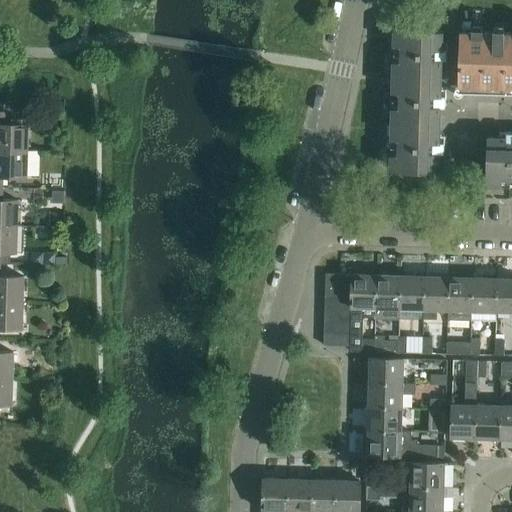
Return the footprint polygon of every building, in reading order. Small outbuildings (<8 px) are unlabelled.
[(394,54),(394,77),(441,79),(442,55),(442,32),(395,31),(394,54)] [(511,33),(462,33),(461,86),(511,87),(511,33)] [(393,101),(392,124),(440,125),(441,102),(441,79),(394,77),(393,101)] [(0,112),(0,149),(29,151),(30,125),(5,124),(5,112),(0,112)] [(392,148),(391,171),(406,171),(439,172),(439,149),(440,125),(392,124),(392,148)] [(486,170),(486,186),(510,187),(511,187),(511,139),(488,139),(487,138),(486,170)] [(52,141),(52,152),(64,152),(64,141),(52,141)] [(0,187),(4,188),(4,176),(28,177),(29,151),(0,149),(0,187)] [(53,178),(52,189),(66,190),(67,178),(53,178)] [(0,187),(0,225),(18,226),(19,200),(3,199),(4,188),(0,187)] [(50,212),(50,225),(65,225),(65,213),(50,212)] [(0,263),(1,263),(2,252),(18,252),(18,226),(0,225),(0,263)] [(0,263),(0,301),(24,302),(25,276),(1,275),(1,263),(0,263)] [(450,312),(450,320),(472,320),(473,320),(473,312),(475,278),(462,278),(462,276),(461,274),(453,273),(451,275),(451,278),(450,312)] [(327,274),(327,286),(353,286),(354,275),(341,275),(327,274)] [(351,347),(351,351),(361,352),(362,319),(364,317),(377,317),(377,309),(378,276),(354,275),(353,286),(353,299),(353,309),(353,311),(352,323),(352,335),(352,347),(351,347)] [(377,317),(377,319),(401,319),(401,310),(402,276),(378,276),(377,309),(377,317)] [(402,276),(401,310),(424,311),(426,311),(427,277),(402,276)] [(424,311),(424,318),(438,319),(438,311),(449,312),(450,312),(451,278),(427,277),(426,311),(424,311)] [(473,312),(473,320),(497,321),(498,313),(499,279),(475,278),(473,312)] [(511,279),(499,279),(498,313),(511,313),(511,279)] [(327,286),(326,298),(353,299),(353,286),(327,286)] [(326,298),(326,310),(353,311),(353,309),(353,299),(326,298)] [(0,327),(24,328),(24,302),(0,301),(0,327)] [(326,310),(326,322),(352,323),(353,311),(326,310)] [(326,322),(325,334),(352,335),(352,323),(326,322)] [(325,334),(325,346),(351,347),(352,347),(352,335),(325,334)] [(376,336),(376,352),(385,352),(385,336),(376,336)] [(400,340),(400,353),(408,353),(409,337),(400,337),(400,340)] [(424,337),(423,354),(433,354),(434,337),(424,337)] [(472,344),(471,355),(481,355),(482,338),(472,338),(472,344)] [(496,339),(495,355),(505,356),(505,339),(496,339)] [(389,352),(400,353),(400,340),(390,340),(389,352)] [(448,343),(447,354),(456,354),(471,355),(472,344),(448,343)] [(0,378),(14,378),(15,352),(0,351),(0,378)] [(372,358),(371,382),(404,383),(405,358),(375,357),(372,357),(372,358)] [(454,433),(453,439),(478,440),(479,407),(478,407),(479,377),(479,361),(478,361),(466,360),(465,406),(454,406),(454,433)] [(479,361),(479,377),(487,377),(488,361),(479,361)] [(511,361),(502,361),(502,377),(511,377),(511,361)] [(432,375),(431,385),(448,385),(448,375),(432,375)] [(0,404),(13,404),(14,378),(0,378),(0,404)] [(371,382),(370,406),(403,407),(404,393),(416,394),(416,383),(404,383),(371,382)] [(431,399),(431,408),(447,408),(447,399),(431,399)] [(370,406),(370,430),(403,431),(403,407),(370,406)] [(479,407),(478,440),(502,440),(503,407),(479,407)] [(511,407),(503,407),(502,440),(511,440),(511,407)] [(430,429),(430,432),(446,432),(446,431),(447,410),(431,409),(430,423),(430,429)] [(364,440),(364,455),(369,455),(402,456),(430,457),(438,457),(439,445),(418,445),(418,440),(412,440),(412,431),(403,431),(370,430),(370,441),(364,440)] [(368,486),(368,487),(446,489),(446,464),(413,464),(413,462),(404,462),(404,467),(400,472),(392,478),(383,478),(368,477),(368,486)] [(265,478),(263,511),(288,511),(289,479),(265,478)] [(289,479),(288,511),(312,511),(313,479),(289,479)] [(313,479),(312,511),(335,511),(337,480),(313,479)] [(337,480),(335,511),(360,511),(361,501),(361,481),(337,480)] [(368,487),(367,498),(380,499),(381,495),(405,496),(405,510),(412,510),(412,511),(444,511),(446,489),(368,487)]
